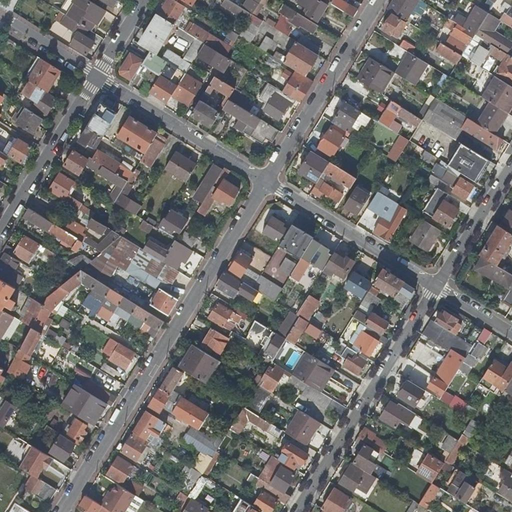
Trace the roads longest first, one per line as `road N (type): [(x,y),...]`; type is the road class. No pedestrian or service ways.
road 1 (residential): [(267,181),(63,511)]
road 2 (residential): [(298,511),(439,286)]
road 3 (residential): [(267,181),(380,0)]
road 4 (residential): [(439,286),(267,181)]
road 5 (residential): [(267,181),(97,76)]
road 6 (residential): [(97,76),(0,232)]
road 7 (residential): [(511,168),(439,286)]
